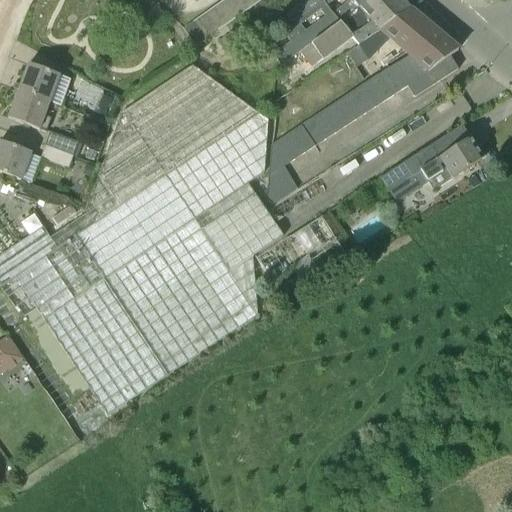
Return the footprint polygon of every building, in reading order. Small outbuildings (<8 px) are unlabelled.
[(233,21),(243,14),(232,0),(224,0),(220,3),(233,21)] [(232,0),(243,14),(252,8),(246,0),(232,0)] [(348,0),(332,14),(326,7),(320,12),(324,17),(305,31),(300,25),(285,36),(289,43),(273,55),(281,66),(301,52),(357,11),(373,0),(348,0)] [(303,0),(303,1),(311,10),(321,2),(323,0),(303,0)] [(399,0),(373,0),(357,11),(379,33),(411,12),(410,11),(399,0)] [(224,28),(233,21),(220,3),(211,10),(224,28)] [(214,35),(224,28),(211,10),(201,17),(214,35)] [(297,21),(290,12),(285,16),(291,24),(292,25),(297,21)] [(458,52),(411,12),(379,33),(358,46),(348,53),(357,67),(367,60),(368,61),(388,42),(413,62),(407,67),(398,73),(408,87),(425,76),(431,72),(448,59),(458,52)] [(205,41),(214,35),(201,17),(192,23),(205,41)] [(195,48),(205,41),(192,23),(183,30),(195,48)] [(238,29),(217,44),(225,55),(246,40),(238,29)] [(448,59),(431,72),(439,83),(458,72),(448,59)] [(18,92),(50,104),(60,78),(28,66),(18,92)] [(0,287),(0,288),(11,304),(21,319),(74,399),(89,390),(107,417),(256,318),(252,257),(282,237),(247,185),(264,173),(268,121),(192,67),(120,115),(85,211),(86,214),(66,228),(49,239),(56,249),(0,287)] [(381,74),(380,75),(394,97),(404,90),(390,68),(381,74)] [(431,72),(425,76),(433,87),(439,83),(431,72)] [(380,75),(370,81),(384,103),(394,97),(380,75)] [(425,76),(408,87),(416,98),(433,87),(425,76)] [(370,81),(360,88),(374,109),(384,103),(370,81)] [(360,88),(350,94),(364,116),(374,109),(360,88)] [(8,120),(40,131),(50,104),(18,92),(8,120)] [(350,94),(340,101),(354,122),(364,116),(350,94)] [(340,101),(330,107),(343,129),(354,122),(340,101)] [(330,107),(320,114),(333,135),(343,129),(330,107)] [(320,114),(310,120),(323,142),(333,135),(320,114)] [(310,120),(300,127),(313,148),(323,142),(310,120)] [(300,127),(290,134),(303,155),(313,148),(300,127)] [(452,181),(466,172),(482,161),(461,128),(444,139),(380,179),(389,193),(400,186),(407,197),(428,183),(433,192),(452,181)] [(44,147),(73,157),(78,144),(49,133),(44,147)] [(290,134),(280,140),(293,161),(303,155),(290,134)] [(280,140),(271,146),(269,177),(283,168),(293,161),(280,140)] [(0,174),(20,182),(31,154),(0,142),(0,174)] [(68,171),(73,157),(44,147),(39,160),(68,171)] [(94,168),(86,165),(82,176),(90,179),(94,168)] [(283,168),(269,177),(267,193),(290,179),(283,168)] [(267,193),(266,209),(296,189),(290,179),(267,193)] [(365,261),(370,254),(365,248),(358,250),(358,258),(365,261)] [(8,337),(0,343),(0,367),(2,371),(22,357),(8,337)]
